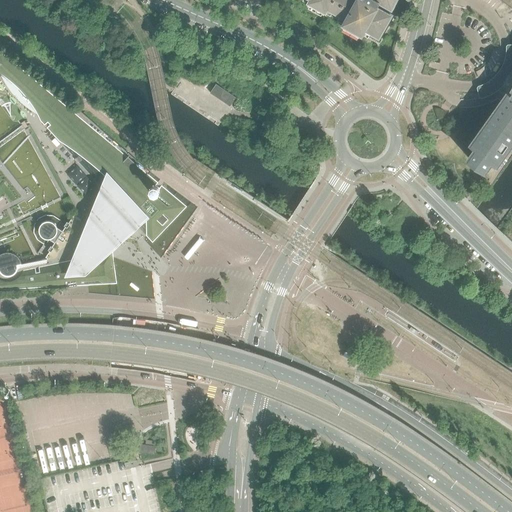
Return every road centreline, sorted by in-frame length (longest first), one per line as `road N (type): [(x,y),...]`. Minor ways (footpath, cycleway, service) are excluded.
road 1 (primary): [(509,511),(386,423),(280,370),(126,335),(0,335)]
road 2 (primary): [(0,353),(122,352),(241,375),(349,421),(479,511)]
road 3 (primary): [(511,492),(425,427),(268,346)]
road 4 (residential): [(511,414),(290,273)]
road 5 (primary): [(253,338),(121,311),(0,313)]
road 6 (primary): [(0,371),(121,373),(239,395)]
road 7 (primary): [(257,402),(375,456),(451,511)]
road 8 (secondary): [(511,268),(395,148)]
road 9 (secondary): [(386,161),(511,271)]
road 10 (residential): [(332,87),(332,68),(318,57),(206,0)]
road 11 (unknown): [(267,414),(282,459),(342,511)]
road 12 (secondary): [(290,273),(358,167)]
road 13 (secondary): [(346,159),(278,265)]
road 14 (secondary): [(252,39),(345,119)]
